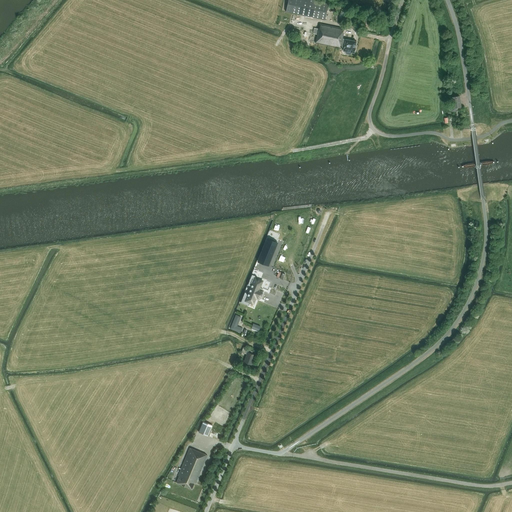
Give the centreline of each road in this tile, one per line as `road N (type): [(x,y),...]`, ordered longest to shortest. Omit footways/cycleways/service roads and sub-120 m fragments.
road 1 (unclassified): [(402,0),(369,111),(373,128),(455,140),(511,120)]
road 2 (unclassified): [(232,445),(327,215)]
road 3 (track): [(281,453),(486,486),(511,482)]
